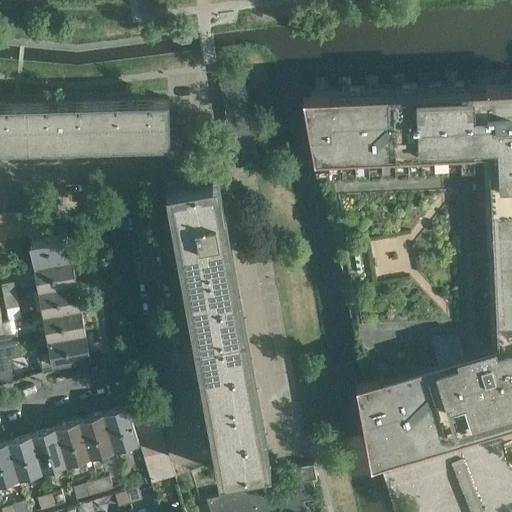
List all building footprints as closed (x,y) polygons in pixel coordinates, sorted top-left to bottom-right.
[(217,71),(218,73),(220,82),(244,78),(241,66),(217,71)] [(244,78),(220,82),(222,94),(246,90),(244,78)] [(511,511),(511,82),(310,91),(303,92),(314,153),(321,153),(362,376),(356,378),(370,454),(378,451),(396,511),(511,511)] [(246,90),(222,94),(224,106),(248,102),(246,90)] [(169,97),(98,99),(99,143),(170,141),(169,97)] [(98,99),(27,101),(28,146),(99,143),(98,99)] [(27,101),(0,102),(0,146),(28,146),(27,101)] [(248,102),(224,106),(226,118),(251,114),(248,102)] [(251,114),(226,118),(229,130),(253,125),(251,114)] [(253,125),(229,130),(231,141),(255,137),(253,125)] [(255,137),(231,141),(233,153),(258,149),(255,137)] [(258,149),(233,153),(236,165),(260,161),(258,149)] [(212,172),(166,181),(167,183),(172,182),(225,468),(219,469),(219,471),(265,462),(225,241),(233,240),(226,206),(219,207),(212,172)] [(18,212),(19,236),(30,236),(30,238),(31,238),(30,211),(18,212)] [(43,211),(30,211),(31,238),(44,235),(43,211)] [(6,212),(7,236),(19,236),(18,212),(6,212)] [(31,238),(30,238),(35,263),(71,256),(67,231),(44,235),(31,238)] [(71,256),(35,263),(39,288),(76,281),(71,256)] [(14,279),(1,282),(3,294),(16,292),(14,279)] [(76,281),(39,288),(44,312),(81,306),(76,281)] [(16,292),(3,294),(6,307),(18,304),(16,292)] [(81,306),(44,312),(49,337),(85,330),(81,306)] [(4,332),(7,343),(7,345),(20,342),(18,330),(4,332)] [(39,340),(37,343),(43,369),(54,366),(53,362),(54,362),(90,355),(85,330),(49,337),(39,338),(39,340)] [(7,345),(9,355),(9,357),(22,355),(20,342),(7,345)] [(7,343),(0,344),(0,356),(9,355),(7,345),(7,343)] [(0,356),(0,369),(11,367),(9,357),(9,355),(0,356)] [(11,367),(0,369),(0,381),(14,379),(11,367)] [(128,403),(104,410),(114,446),(139,439),(137,433),(134,422),(130,410),(128,403)] [(153,403),(130,410),(134,422),(150,417),(157,415),(153,403)] [(104,410),(80,417),(90,453),(114,446),(104,410)] [(150,417),(134,422),(137,433),(153,429),(161,427),(157,415),(150,417)] [(80,417),(56,424),(66,460),(90,453),(80,417)] [(56,424),(32,432),(42,467),(66,460),(56,424)] [(137,433),(139,439),(141,445),(156,440),(164,438),(161,427),(153,429),(137,433)] [(32,432),(8,439),(18,474),(42,467),(32,432)] [(156,440),(141,445),(144,456),(160,452),(168,450),(164,438),(156,440)] [(8,439),(0,441),(0,479),(18,474),(8,439)] [(160,452),(144,456),(147,468),(171,461),(168,450),(160,452)] [(171,461),(147,468),(151,480),(175,474),(171,461)] [(211,511),(304,511),(302,500),(315,497),(312,480),(317,478),(314,462),(294,465),(296,480),(207,495),(211,511)] [(109,474),(97,477),(101,489),(113,485),(109,474)] [(101,489),(97,477),(85,481),(89,493),(101,489)] [(138,485),(126,488),(130,500),(142,497),(138,485)] [(61,488),(49,491),(53,504),(65,500),(61,488)] [(130,500),(126,488),(115,491),(118,504),(130,500)] [(53,504),(49,491),(37,495),(41,507),(53,504)] [(91,499),(78,502),(81,511),(92,511),(94,511),(91,499)] [(16,511),(13,502),(1,505),(2,511),(16,511)] [(80,511),(78,503),(66,507),(67,511),(80,511)]
